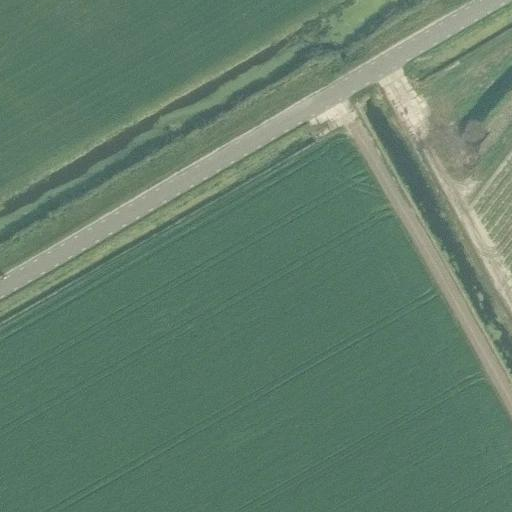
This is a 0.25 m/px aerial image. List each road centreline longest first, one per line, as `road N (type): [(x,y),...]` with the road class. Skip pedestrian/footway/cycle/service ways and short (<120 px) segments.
road 1 (unclassified): [(0,292),(502,0)]
road 2 (track): [(509,405),(335,96)]
road 3 (track): [(511,301),(385,68)]
